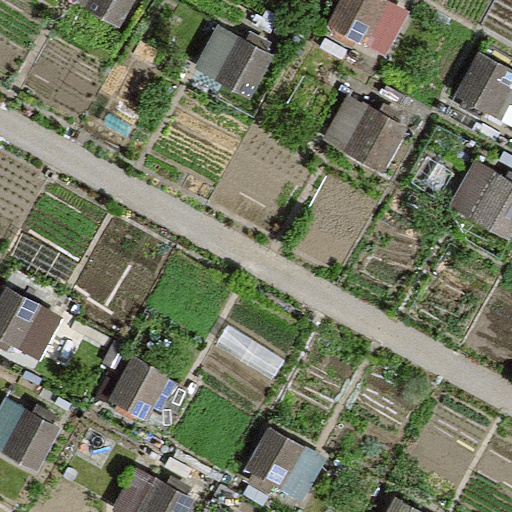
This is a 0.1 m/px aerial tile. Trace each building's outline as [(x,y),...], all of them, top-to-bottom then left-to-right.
[(106,0),(130,16),(140,0),(106,0)] [(416,0),(347,0),(336,22),(396,52),(421,2),(416,0)] [(275,91),(278,34),(233,31),(231,54),(242,54),(239,89),(275,91)] [(466,91),(511,113),(511,56),(489,45),(466,91)] [(335,137),(398,167),(422,118),(359,88),(335,137)] [(511,165),(488,152),(462,200),(511,228),(511,165)] [(0,312),(0,327),(51,353),(76,303),(19,275),(0,312)] [(121,397),(170,419),(192,370),(143,349),(121,397)] [(19,390),(0,426),(0,436),(50,462),(73,418),(19,390)] [(281,419),(257,462),(313,493),(337,450),(281,419)] [(138,511),(195,511),(205,486),(143,465),(128,509),(138,511)] [(447,511),(407,489),(393,511),(447,511)]
